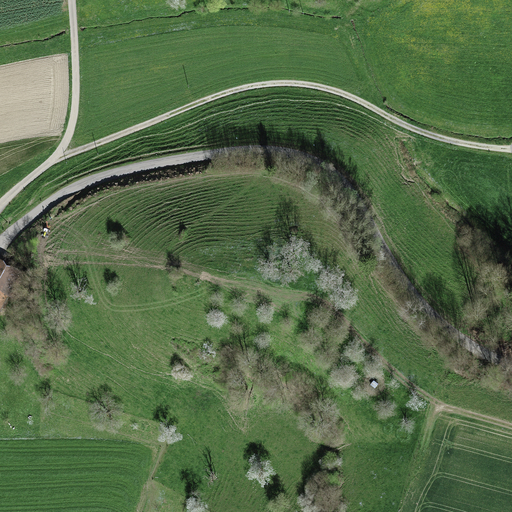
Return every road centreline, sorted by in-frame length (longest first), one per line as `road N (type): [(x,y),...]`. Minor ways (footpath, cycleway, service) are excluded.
road 1 (residential): [(0,243),(49,201),(102,176),(235,151),(294,154),(349,191),(401,276),(443,325),(511,365)]
road 2 (track): [(49,161),(236,91),(280,83),(339,91),(416,129),(511,150)]
road 3 (unclassified): [(0,204),(69,133),(72,0)]
